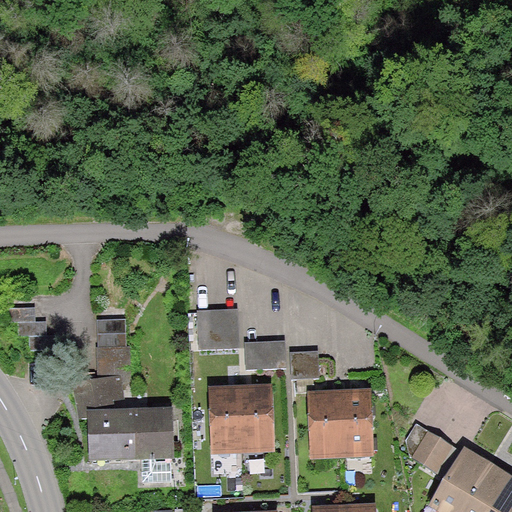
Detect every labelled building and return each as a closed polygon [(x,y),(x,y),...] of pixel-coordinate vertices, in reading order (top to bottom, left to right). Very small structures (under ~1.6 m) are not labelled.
[(36,310),(15,310),(15,324),(25,324),(25,345),(39,345),(39,358),(62,358),(62,336),(48,336),(48,323),(36,323),(36,310)] [(237,310),(196,312),(197,349),(238,347),(237,310)] [(100,347),(130,346),(130,320),(99,320),(100,347)] [(286,342),(246,344),(247,368),(287,366),(286,342)] [(100,347),(101,381),(120,377),(121,383),(131,382),(130,346),(100,347)] [(319,353),(292,354),(293,379),(320,378),(319,353)] [(173,410),(126,411),(121,383),(120,377),(101,381),(72,386),(78,420),(89,418),(89,460),(135,459),(174,458),(173,410)] [(271,386),(209,389),(212,454),(274,451),(271,386)] [(370,392),(308,394),(310,458),(372,456),(370,392)] [(403,448),(447,475),(461,453),(418,423),(403,448)] [(511,511),(511,475),(465,446),(461,453),(447,475),(429,507),(438,511),(511,511)] [(160,459),(161,482),(175,482),(174,459),(160,459)]
